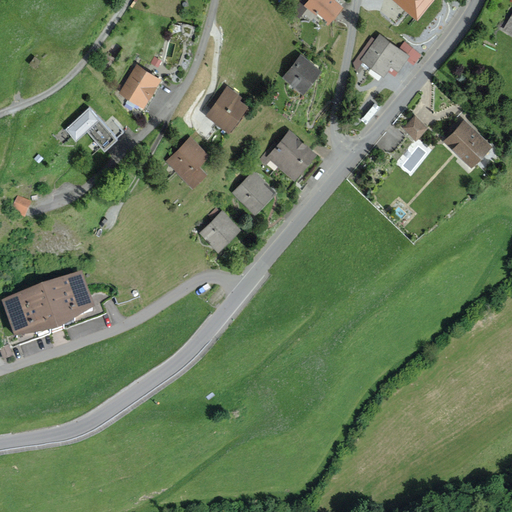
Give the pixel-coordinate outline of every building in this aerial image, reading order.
[(308,0),(304,6),(328,26),(343,8),(333,0),(308,0)] [(395,0),(417,18),(433,0),(395,0)] [(511,11),(502,29),(511,35),(511,11)] [(411,56),(379,34),(375,40),(360,60),(363,62),(383,76),(390,67),(399,72),(411,56)] [(360,60),(375,40),(372,37),(353,63),(356,71),(363,62),(360,60)] [(322,71),(301,54),(282,77),(304,95),(322,71)] [(35,57),(29,64),(35,69),(41,62),(35,57)] [(162,60),(155,57),(151,64),(158,68),(162,60)] [(161,80),(137,65),(119,93),(144,108),(161,80)] [(243,97),(227,86),(204,116),(228,133),(248,107),(240,101),(243,97)] [(107,125),(90,107),(65,130),(76,141),(86,132),(104,152),(119,139),(107,125)] [(415,115),(403,127),(416,140),(428,128),(415,115)] [(113,119),(107,125),(119,139),(125,133),(113,119)] [(464,120),(443,141),(471,169),(492,147),(464,120)] [(317,153),(289,130),(266,157),(294,180),(317,153)] [(191,137),(166,162),(193,188),(206,174),(199,167),(211,156),(191,137)] [(276,193),(253,170),(232,192),(255,215),(276,193)] [(32,203),(18,196),(10,211),(25,219),(32,203)] [(240,229),(221,210),(199,233),(218,252),(240,229)] [(82,277),(2,305),(15,341),(56,340),(82,322),(95,314),(88,294),(82,277)] [(109,287),(88,294),(95,314),(82,322),(106,313),(103,305),(114,298),(109,287)] [(137,290),(117,298),(120,306),(140,298),(137,290)]
